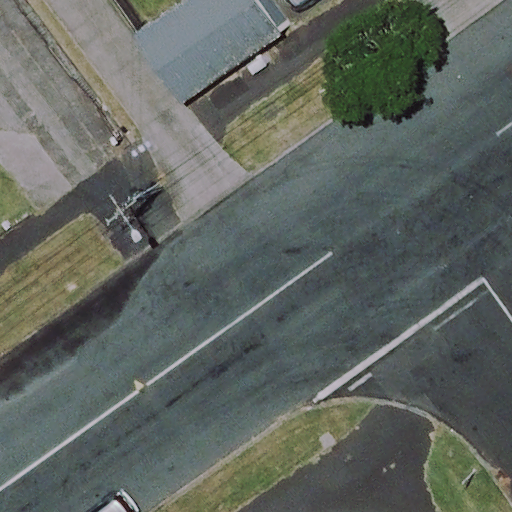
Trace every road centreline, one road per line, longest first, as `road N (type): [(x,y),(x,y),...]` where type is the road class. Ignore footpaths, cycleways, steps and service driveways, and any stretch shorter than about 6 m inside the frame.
road 1 (residential): [(0,491),(419,193)]
road 2 (residential): [(511,322),(419,193)]
